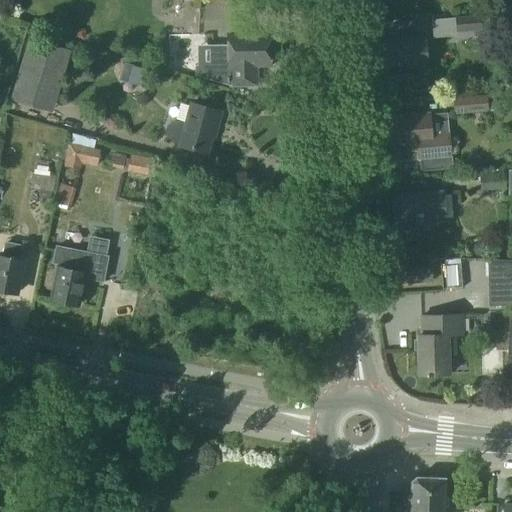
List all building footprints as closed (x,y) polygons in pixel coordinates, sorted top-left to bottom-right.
[(481,34),(479,16),(453,18),(455,36),(481,34)] [(228,36),(228,87),(255,87),(255,68),(270,67),(269,35),(228,36)] [(381,43),(383,71),(385,71),(386,83),(403,81),(402,69),(425,68),(423,39),(381,43)] [(11,100),(49,111),(66,53),(28,43),(11,100)] [(119,81),(135,86),(136,81),(141,82),(144,72),(124,66),(119,81)] [(453,100),(454,114),(486,112),(485,98),(453,100)] [(164,135),(169,143),(178,146),(178,147),(207,155),(215,127),(217,127),(221,113),(190,105),(184,126),(174,123),(166,128),(164,135)] [(385,119),(387,147),(415,145),(416,160),(448,157),(446,136),(428,138),(427,115),(385,119)] [(39,158),(53,175),(75,157),(62,140),(39,158)] [(49,172),(46,172),(46,167),(36,166),(35,170),(33,170),(32,173),(48,176),(49,172)] [(480,179),(480,191),(503,189),(502,177),(480,179)] [(391,197),(394,231),(416,229),(416,225),(443,223),(440,192),(391,197)] [(116,223),(118,201),(104,200),(102,222),(116,223)] [(0,294),(2,294),(5,292),(16,295),(23,262),(17,260),(20,248),(6,245),(3,258),(0,256),(0,294)] [(50,267),(58,268),(51,301),(55,301),(56,305),(63,306),(66,304),(77,306),(82,280),(100,283),(105,259),(54,248),(50,267)] [(511,303),(511,297),(511,261),(487,261),(488,308),(511,308),(511,303)] [(408,270),(409,283),(431,282),(430,268),(408,270)] [(416,336),(417,375),(447,374),(446,337),(460,336),(459,316),(419,317),(420,336),(416,336)] [(407,511),(449,511),(450,510),(445,510),(447,481),(417,480),(411,485),(411,496),(408,496),(407,511)]
